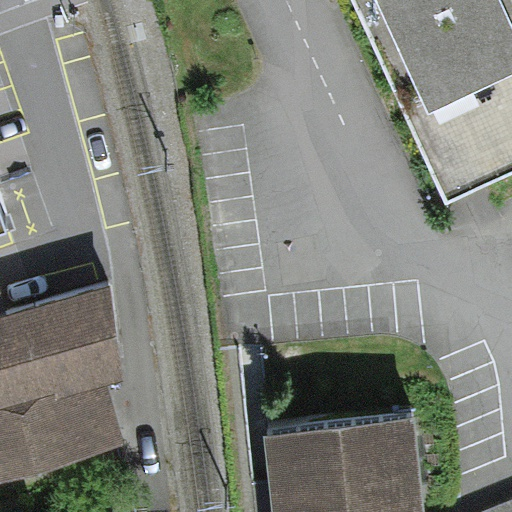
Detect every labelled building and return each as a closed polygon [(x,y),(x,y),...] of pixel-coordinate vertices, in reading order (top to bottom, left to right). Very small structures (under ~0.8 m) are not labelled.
[(511,0),(365,0),(447,177),(511,147),(511,0)] [(0,219),(12,216),(0,182),(0,219)] [(0,468),(125,432),(108,369),(124,364),(113,268),(7,298),(0,300),(0,468)] [(430,511),(419,396),(265,412),(275,511),(430,511)] [(511,511),(511,493),(466,511),(511,511)]
